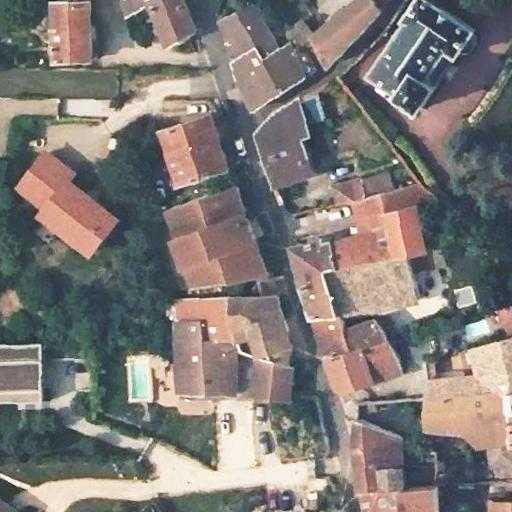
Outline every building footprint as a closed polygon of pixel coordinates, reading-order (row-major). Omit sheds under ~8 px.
[(56,1),(59,58),(95,57),(95,50),(93,26),(91,0),(56,1)] [(125,0),(130,14),(153,1),(171,47),(197,36),(199,35),(183,0),(125,0)] [(355,0),(312,35),(300,42),(292,47),(284,54),(250,4),(222,23),(230,47),(232,46),(238,60),(235,62),(242,85),(257,111),(308,77),(348,40),(367,23),(378,10),(384,0),(355,0)] [(404,21),(368,73),(420,107),(459,50),(462,53),(472,49),(476,41),(475,35),(470,32),(473,29),(429,0),(416,0),(403,18),(404,21)] [(303,23),(292,31),(300,42),(312,35),(303,23)] [(261,135),(278,184),(313,171),(301,134),(312,131),(301,99),(277,116),(261,135)] [(221,139),(214,117),(166,130),(182,183),(232,170),(223,144),(221,139)] [(18,186),(46,207),(42,213),(75,238),(75,245),(83,251),(90,250),(92,251),(116,219),(67,180),(72,173),(43,152),(18,186)] [(363,175),(336,184),(342,203),(360,197),(369,194),(363,175)] [(350,393),(380,382),(391,378),(403,373),(402,360),(388,338),(378,320),(346,329),(341,314),(346,313),(357,310),(418,296),(405,253),(435,245),(427,215),(414,219),(410,205),(439,196),(425,186),(418,179),(371,194),(382,228),(371,231),(336,243),(327,246),(326,239),(296,249),(318,318),(325,340),(331,359),(338,381),(341,390),(346,390),(350,393)] [(184,270),(191,289),(243,282),(240,276),(245,274),(236,250),(251,245),(245,230),(239,213),(229,216),(223,200),(233,196),(231,192),(165,214),(175,239),(170,241),(181,270),(184,270)] [(360,197),(371,231),(382,228),(371,194),(369,194),(360,197)] [(233,196),(223,200),(229,216),(239,213),(233,196)] [(240,276),(243,282),(264,279),(251,245),(236,250),(245,274),(240,276)] [(276,279),(266,280),(271,296),(280,295),(276,279)] [(262,280),(264,299),(236,297),(206,296),(179,297),(178,319),(178,345),(187,391),(242,395),(258,396),(262,396),(296,402),(294,369),(289,363),(293,345),(288,344),(290,328),(280,295),(271,296),(266,280),(262,280)] [(511,333),(471,346),(475,358),(481,375),(425,382),(426,387),(427,396),(429,428),(466,431),(478,439),(478,446),(490,446),(493,469),(511,468),(511,333)] [(471,346),(444,354),(447,362),(475,358),(471,346)] [(0,395),(36,395),(35,363),(41,363),(40,347),(0,347),(0,395)] [(262,403),(262,396),(258,396),(242,395),(187,391),(187,399),(262,403)] [(0,395),(0,403),(36,403),(36,395),(0,395)] [(436,486),(406,488),(405,474),(403,447),(402,436),(398,435),(361,419),(354,438),(354,447),(357,463),(363,490),(365,511),(436,511),(436,502),(436,486)] [(405,436),(402,436),(403,447),(422,457),(421,474),(405,474),(406,488),(436,486),(436,453),(405,436)] [(0,511),(16,511),(0,500),(0,511)] [(436,502),(436,511),(465,511),(465,500),(436,502)] [(511,511),(511,501),(492,501),(491,511),(511,511)]
